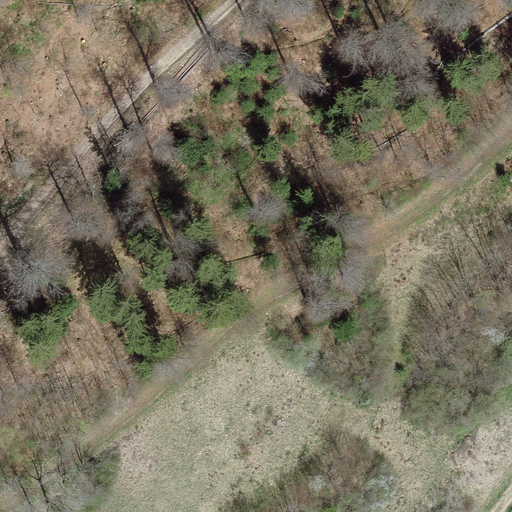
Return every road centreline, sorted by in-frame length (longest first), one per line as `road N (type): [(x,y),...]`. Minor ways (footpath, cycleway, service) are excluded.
road 1 (track): [(511,134),(427,206),(230,328),(77,459),(1,511)]
road 2 (track): [(0,253),(141,84),(235,0)]
